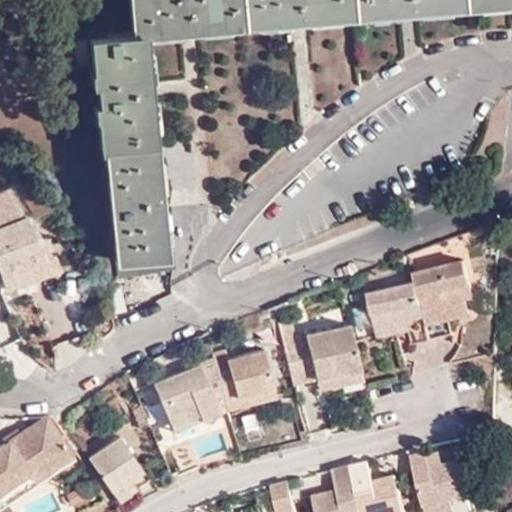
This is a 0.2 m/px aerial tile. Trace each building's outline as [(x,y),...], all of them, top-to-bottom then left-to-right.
[(142,35),(486,0),(128,0),(132,36),(90,41),(100,152),(103,152),(116,277),(172,266),(160,208),(142,35)] [(58,205),(45,183),(22,194),(33,217),(58,205)] [(0,274),(0,275),(42,257),(25,217),(21,217),(10,193),(0,196),(0,274)] [(47,265),(42,257),(0,275),(4,284),(47,265)] [(464,259),(411,272),(413,282),(429,340),(452,334),(448,317),(469,312),(465,297),(463,287),(471,285),(464,259)] [(410,344),(428,342),(428,340),(413,282),(367,292),(374,328),(404,321),(410,344)] [(473,295),(471,285),(463,287),(465,297),(473,295)] [(280,340),(291,383),(315,377),(358,367),(346,322),(293,337),(288,319),(276,323),(280,340)] [(211,352),(212,357),(219,383),(230,380),(233,395),(272,386),(262,349),(226,358),(224,350),(211,352)] [(219,383),(212,357),(152,383),(169,423),(196,412),(199,419),(216,412),(207,389),(219,384),(219,383)] [(361,377),(358,367),(315,377),(318,388),(361,377)] [(225,409),(235,406),(233,395),(230,380),(219,383),(219,384),(225,409)] [(225,409),(219,384),(207,389),(216,412),(225,409)] [(273,396),(272,386),(233,395),(235,406),(273,396)] [(149,426),(140,405),(132,409),(140,429),(149,426)] [(172,432),(199,419),(196,412),(169,423),(172,432)] [(40,416),(0,443),(0,485),(25,469),(31,476),(69,452),(44,416),(43,414),(40,416)] [(272,421),(279,449),(300,444),(293,416),(272,421)] [(203,461),(240,446),(229,421),(193,437),(203,461)] [(118,435),(86,457),(110,490),(129,478),(136,487),(147,479),(118,435)] [(168,452),(179,479),(198,471),(187,443),(168,452)] [(410,454),(424,511),(454,511),(451,495),(467,490),(457,457),(430,463),(427,450),(410,454)] [(0,504),(72,456),(69,452),(31,476),(25,469),(0,485),(0,504)] [(360,511),(404,511),(395,474),(378,479),(379,485),(373,487),(372,480),(367,460),(348,465),(360,511)] [(360,511),(348,465),(331,469),(336,487),(338,492),(330,494),(329,489),(312,493),(316,511),(360,511)] [(129,478),(110,490),(116,500),(136,487),(129,478)] [(288,480),(271,485),(278,511),(295,507),(288,480)]
